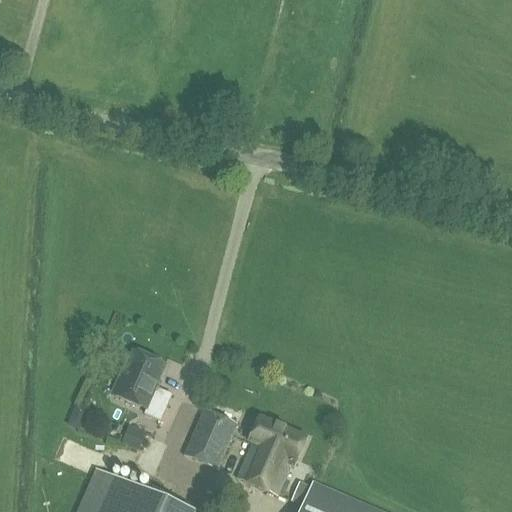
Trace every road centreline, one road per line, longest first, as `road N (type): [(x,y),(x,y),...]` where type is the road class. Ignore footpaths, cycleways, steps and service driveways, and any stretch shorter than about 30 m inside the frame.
road 1 (unclassified): [(511,221),(0,101)]
road 2 (unknown): [(255,161),(165,445),(173,473),(249,511)]
